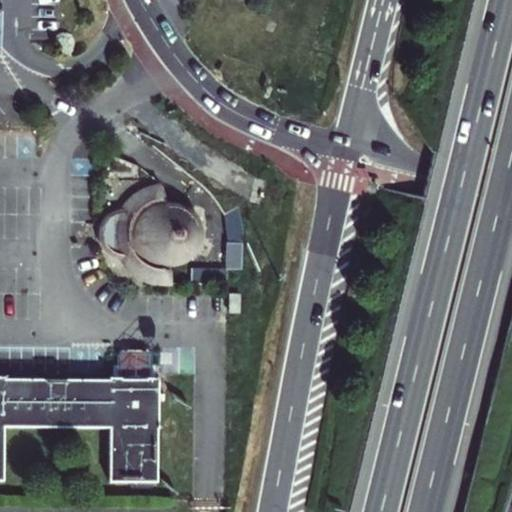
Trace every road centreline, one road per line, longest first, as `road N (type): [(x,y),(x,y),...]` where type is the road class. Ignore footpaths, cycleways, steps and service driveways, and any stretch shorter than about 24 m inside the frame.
road 1 (trunk): [(506,0),(381,511)]
road 2 (trunk): [(425,511),(511,149)]
road 3 (secondary): [(347,147),(272,511)]
road 4 (secondary): [(141,0),(176,55),(223,104),(275,130),(347,147)]
road 5 (secondary): [(347,147),(511,188)]
road 6 (secondary): [(383,0),(347,147)]
